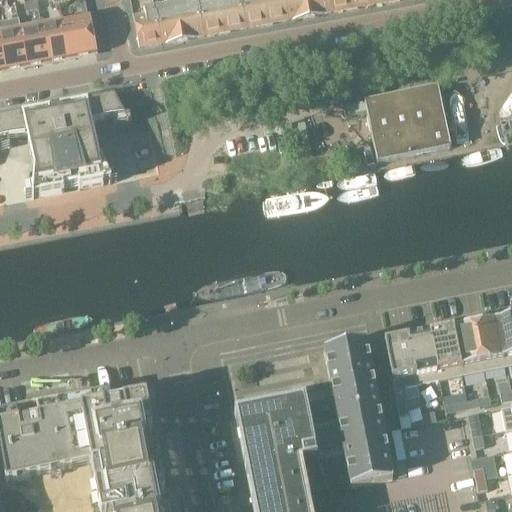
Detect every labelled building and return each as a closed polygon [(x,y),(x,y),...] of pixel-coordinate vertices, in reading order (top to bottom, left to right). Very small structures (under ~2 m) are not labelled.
[(224,34),(217,0),(202,0),(196,1),(202,38),(224,34)] [(217,0),(224,34),(245,30),(239,0),(217,0)] [(239,0),(245,30),(266,26),(261,0),(239,0)] [(287,22),(283,0),(261,0),(266,26),(287,22)] [(283,0),(287,22),(308,18),(305,0),(283,0)] [(305,0),(308,18),(330,15),(326,0),(305,0)] [(326,0),(330,15),(351,11),(348,0),(326,0)] [(348,0),(351,11),(372,7),(370,0),(348,0)] [(181,42),(202,38),(196,1),(174,5),(181,42)] [(26,14),(38,12),(36,3),(24,5),(26,14)] [(160,46),(181,42),(174,5),(153,9),(160,46)] [(160,46),(153,9),(143,11),(143,12),(144,12),(145,16),(133,19),(139,50),(160,46)] [(88,19),(62,24),(69,61),(94,56),(93,55),(95,54),(88,19)] [(62,24),(41,28),(48,65),(69,61),(62,24)] [(41,28),(20,32),(27,69),(48,65),(41,28)] [(20,32),(0,35),(0,43),(6,73),(27,69),(20,32)] [(365,115),(376,166),(450,151),(437,88),(343,108),(345,119),(346,119),(365,115)] [(0,141),(19,138),(20,140),(26,138),(33,173),(31,201),(33,201),(63,195),(63,194),(78,191),(79,192),(109,186),(110,186),(106,176),(99,161),(92,126),(98,124),(98,123),(122,118),(127,128),(129,128),(113,96),(87,101),(87,100),(59,106),(60,110),(50,111),(49,108),(21,113),(0,117),(0,141)] [(506,371),(511,369),(511,319),(496,323),(506,371)] [(483,375),(506,371),(496,323),(474,327),(483,375)] [(451,332),(461,380),(483,375),(474,327),(451,332)] [(439,384),(461,380),(451,332),(429,336),(439,384)] [(429,336),(407,341),(416,388),(439,384),(429,336)] [(405,391),(416,388),(407,341),(383,345),(395,404),(407,402),(405,391)] [(333,351),(323,353),(350,491),(392,482),(365,345),(354,347),(333,351)] [(499,396),(501,406),(511,403),(511,402),(510,394),(499,396)] [(90,467),(98,511),(161,511),(159,498),(164,497),(159,472),(155,452),(150,453),(147,434),(152,433),(145,399),(102,407),(100,397),(0,416),(0,457),(5,484),(90,467)] [(480,407),(478,400),(467,403),(468,410),(480,407)] [(238,416),(233,416),(239,444),(252,511),(303,511),(301,498),(301,496),(300,496),(295,467),(316,463),(315,459),(343,454),(337,426),(310,431),(309,428),(305,409),(304,402),(238,416)] [(405,403),(395,405),(398,420),(408,418),(405,403)] [(456,415),(468,413),(466,405),(454,407),(456,415)] [(504,434),(511,432),(511,409),(500,412),(504,434)] [(422,419),(424,427),(435,425),(434,419),(434,417),(422,419)] [(479,428),(469,430),(471,441),(481,439),(479,428)] [(474,453),(484,451),(481,439),(471,441),(474,453)] [(482,471),(472,473),(474,484),(484,482),(482,471)] [(487,494),(484,482),(474,484),(477,496),(487,494)]
